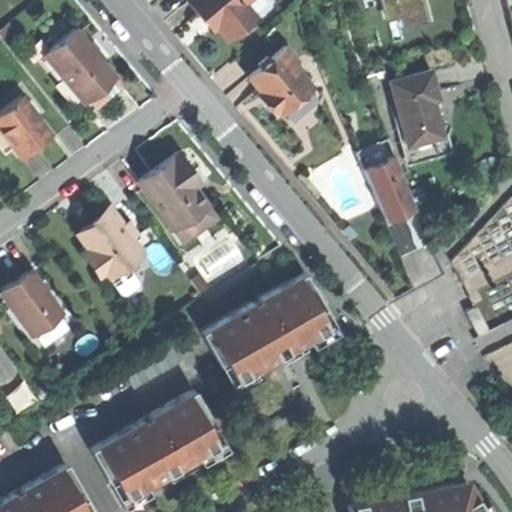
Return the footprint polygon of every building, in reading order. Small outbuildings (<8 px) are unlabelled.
[(190,0),(207,18),(225,39),(253,13),(243,1),(244,0),(190,0)] [(420,0),(394,0),(397,24),(422,22),(420,0)] [(42,53),(82,101),(113,76),(101,61),(87,45),(73,28),(42,53)] [(95,38),(87,45),(101,61),(108,55),(102,47),(95,38)] [(263,101),(275,116),(311,86),(298,71),(298,62),(284,45),(269,58),(266,55),(256,63),(258,65),(247,75),(260,90),(267,98),(263,101)] [(388,80),(404,144),(440,135),(433,109),(430,110),(428,105),(427,100),(436,98),(429,70),(388,80)] [(121,87),(113,76),(82,101),(90,112),(121,87)] [(259,97),(263,101),(267,98),(260,90),(256,93),(259,97)] [(0,131),(13,148),(20,157),(36,145),(50,134),(31,110),(26,104),(20,96),(0,111),(0,131)] [(30,100),(26,104),(31,110),(35,106),(30,100)] [(0,148),(5,155),(13,148),(0,131),(0,148)] [(445,134),(440,135),(404,144),(409,164),(450,154),(445,134)] [(368,217),(406,207),(391,149),(353,159),(368,217)] [(138,179),(173,227),(206,203),(193,184),(186,174),(191,170),(177,151),(138,179)] [(196,176),(191,170),(186,174),(193,184),(199,180),(196,176)] [(104,270),(107,274),(141,251),(130,236),(122,224),(109,205),(96,214),(99,218),(93,222),(87,226),(79,232),(89,247),(83,251),(99,273),(104,270)] [(90,218),(93,222),(99,218),(96,214),(90,218)] [(127,220),(122,224),(130,236),(135,232),(127,220)] [(0,291),(30,332),(60,310),(31,269),(14,281),(0,291)] [(225,363),(235,380),(280,354),(326,327),(316,309),(321,306),(302,272),(198,332),(213,357),(219,353),(225,363)] [(468,320),(475,337),(483,333),(476,317),(468,320)] [(119,365),(132,388),(179,362),(166,339),(119,365)] [(218,366),(225,363),(219,353),(213,357),(218,366)] [(89,449),(109,484),(114,481),(123,498),(169,471),(216,445),(206,428),(211,425),(191,390),(89,449)] [(0,511),(83,511),(77,500),(82,497),(64,464),(0,499),(0,511)] [(483,511),(479,504),(466,481),(406,492),(346,504),(347,511),(483,511)] [(493,511),(487,500),(479,504),(483,511),(493,511)]
